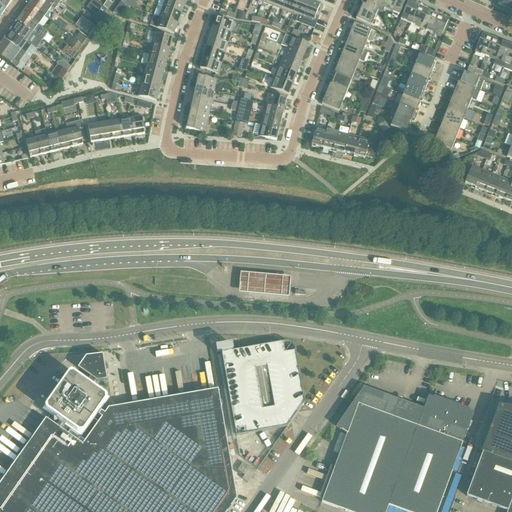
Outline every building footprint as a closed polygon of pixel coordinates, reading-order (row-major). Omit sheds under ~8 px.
[(11,0),(0,0),(0,4),(6,9),(12,0),(11,0)] [(39,0),(31,0),(28,5),(45,17),(51,8),(39,0)] [(39,0),(51,8),(54,10),(60,2),(57,0),(39,0)] [(173,0),(159,0),(157,6),(181,14),(185,4),(173,0)] [(274,0),(272,7),(282,11),(286,0),(274,0)] [(286,0),(282,11),(292,15),(298,0),(286,0)] [(307,0),(298,0),(292,15),(297,17),(295,22),(300,24),(302,19),(309,1),(307,0)] [(383,10),(398,17),(405,1),(401,0),(367,0),(367,1),(364,0),(355,20),(371,27),(377,12),(381,14),(383,10)] [(509,11),(511,12),(511,0),(501,0),(498,6),(505,9),(509,11)] [(107,1),(103,7),(107,10),(111,3),(107,1)] [(302,19),(300,24),(314,30),(318,18),(315,17),(320,5),(309,1),(302,19)] [(400,20),(410,24),(418,7),(408,3),(400,20)] [(28,5),(22,14),(38,25),(45,17),(28,5)] [(106,10),(100,6),(96,12),(102,17),(106,10)] [(157,6),(154,16),(177,24),(181,14),(157,6)] [(410,24),(420,29),(428,12),(418,7),(410,24)] [(420,29),(430,33),(438,16),(428,12),(420,29)] [(17,21),(16,22),(37,38),(42,41),(48,32),(38,25),(22,14),(17,21)] [(101,18),(95,14),(90,21),(96,25),(101,18)] [(177,24),(154,16),(150,26),(173,35),(177,24)] [(438,16),(430,33),(440,38),(448,21),(438,16)] [(216,17),(213,28),(231,33),(234,23),(216,17)] [(87,21),(80,30),(88,36),(95,27),(87,21)] [(15,24),(10,31),(31,46),(37,38),(16,22),(15,24)] [(354,24),(349,34),(367,41),(370,42),(372,41),(375,35),(374,32),(354,24)] [(213,28),(209,38),(228,44),(231,33),(213,28)] [(10,31),(4,40),(25,55),(31,46),(10,31)] [(79,32),(74,39),(78,41),(82,45),(87,38),(79,32)] [(154,34),(151,45),(169,49),(172,39),(154,34)] [(349,34),(345,44),(363,51),(367,41),(349,34)] [(474,52),(485,56),(492,39),(481,35),(474,52)] [(70,36),(66,43),(73,48),(78,41),(74,39),(70,36)] [(209,38),(206,48),(224,54),(228,44),(209,38)] [(290,38),(286,48),(304,55),(308,45),(290,38)] [(485,56),(495,60),(502,43),(492,39),(485,56)] [(0,56),(16,68),(25,55),(4,40),(2,41),(0,44),(0,56)] [(493,65),(503,69),(511,47),(502,43),(495,60),(493,65)] [(345,44),(341,54),(359,61),(363,63),(367,53),(363,51),(345,44)] [(151,45),(148,55),(167,60),(169,49),(151,45)] [(395,46),(391,56),(396,58),(400,48),(395,46)] [(511,72),(511,47),(503,69),(511,72)] [(206,48),(203,58),(221,64),(224,54),(206,48)] [(286,48),(282,58),(300,65),(304,55),(286,48)] [(71,50),(68,55),(75,60),(79,55),(71,50)] [(142,64),(145,65),(164,70),(167,60),(148,55),(144,54),(142,64)] [(341,54),(337,64),(338,64),(355,71),(359,61),(341,54)] [(410,64),(414,66),(432,73),(436,62),(414,54),(413,55),(411,57),(410,60),(410,62),(410,64)] [(396,58),(391,56),(387,66),(392,68),(396,58)] [(221,64),(203,58),(200,69),(218,75),(221,64)] [(282,58),(278,68),(296,75),(300,65),(282,58)] [(60,59),(56,64),(67,72),(71,67),(60,59)] [(245,60),(242,59),(238,69),(246,72),(246,71),(249,62),(245,60)] [(337,64),(333,74),(351,81),(355,71),(338,64),(337,64)] [(145,65),(143,76),(161,81),(164,70),(145,65)] [(414,66),(410,76),(428,83),(432,73),(414,66)] [(278,68),(274,78),(292,85),(296,75),(278,68)] [(61,71),(56,77),(61,80),(65,75),(61,71)] [(483,81),(462,73),(458,83),(479,91),(483,81)] [(333,74),(329,84),(347,91),(351,81),(333,74)] [(143,76),(140,86),(158,91),(161,81),(143,76)] [(198,76),(195,87),(214,91),(216,81),(198,76)] [(410,76),(406,86),(424,93),(428,83),(410,76)] [(292,85),(274,78),(270,88),(288,95),(292,85)] [(458,83),(454,93),(471,100),(475,101),(479,91),(458,83)] [(329,84),(325,94),(343,101),(347,91),(329,84)] [(158,91),(140,86),(137,97),(156,102),(158,91)] [(406,86),(402,96),(420,103),(424,93),(406,86)] [(195,87),(193,98),(211,102),(214,91),(195,87)] [(503,89),(497,87),(493,96),(499,99),(503,89)] [(511,95),(505,92),(503,98),(510,101),(511,95)] [(454,93),(450,103),(467,110),(471,100),(454,93)] [(343,101),(325,94),(321,105),(339,112),(343,101)] [(268,95),(265,105),(284,110),(287,99),(268,95)] [(402,96),(398,106),(416,113),(420,103),(402,96)] [(193,98),(190,108),(209,112),(211,102),(193,98)] [(361,109),(366,111),(367,107),(370,101),(362,98),(358,107),(361,109)] [(508,106),(510,101),(503,98),(500,103),(508,106)] [(78,104),(77,99),(60,103),(62,109),(74,106),(74,105),(78,104)] [(241,99),(239,110),(244,111),(247,101),(241,99)] [(450,103),(446,113),(463,120),(467,110),(450,103)] [(391,114),(394,116),(412,123),(416,113),(398,106),(395,104),(391,114)] [(265,105),(263,116),(281,120),(284,110),(265,105)] [(190,108),(188,119),(207,123),(209,112),(190,108)] [(321,108),(319,114),(330,117),(331,112),(321,108)] [(239,110),(236,120),(242,122),(244,111),(239,110)] [(498,110),(495,118),(500,120),(503,112),(498,110)] [(446,113),(442,123),(459,130),(463,120),(446,113)] [(141,116),(130,118),(133,137),(144,135),(141,116)] [(263,116),(260,126),(279,131),(281,120),(263,116)] [(412,123),(394,116),(390,126),(407,133),(412,123)] [(130,118),(120,119),(123,138),(133,137),(130,118)] [(120,119),(109,121),(112,140),(123,138),(120,119)] [(207,123),(188,119),(186,130),(204,134),(207,123)] [(67,130),(72,148),(82,145),(79,130),(83,129),(81,121),(66,125),(67,130)] [(109,121),(98,123),(101,142),(112,140),(109,121)] [(235,122),(232,136),(240,138),(243,124),(235,122)] [(384,122),(378,126),(382,133),(383,133),(389,129),(384,122)] [(101,142),(98,123),(87,125),(90,143),(101,142)] [(442,123),(438,133),(455,140),(459,130),(442,123)] [(279,131),(260,126),(257,137),(276,142),(279,131)] [(311,146),(322,148),(326,130),(316,128),(311,146)] [(35,133),(36,137),(40,156),(51,153),(46,135),(45,130),(35,133)] [(67,130),(57,132),(61,151),(72,148),(67,130)] [(322,148),(332,151),(337,133),(326,130),(322,148)] [(57,132),(46,135),(51,153),(61,151),(57,132)] [(332,151),(343,154),(347,136),(337,133),(332,151)] [(455,140),(438,133),(433,144),(451,150),(455,140)] [(343,154),(353,156),(358,138),(347,136),(343,154)] [(358,138),(353,156),(364,159),(365,157),(372,159),(377,138),(370,136),(369,141),(358,138)] [(40,156),(36,137),(25,140),(30,159),(40,156)] [(475,154),(474,156),(486,160),(486,159),(488,154),(482,151),(475,154)] [(464,184),(475,188),(482,171),(471,167),(464,184)] [(475,188),(485,192),(492,175),(482,171),(475,188)] [(485,192),(495,196),(502,179),(492,175),(485,192)] [(495,196),(505,200),(511,183),(502,179),(495,196)] [(290,274),(239,270),(237,290),(288,295),(290,274)] [(226,511),(232,504),(236,499),(236,498),(235,492),(231,469),(220,405),(219,399),(217,391),(216,391),(128,406),(122,407),(108,409),(108,410),(103,406),(109,399),(92,387),(96,382),(107,380),(105,371),(108,370),(107,364),(104,365),(102,355),(86,357),(77,369),(90,378),(87,383),(70,371),(42,410),(50,416),(52,417),(53,416),(60,421),(56,427),(49,422),(47,421),(46,420),(0,484),(0,511),(226,511)] [(400,403),(402,399),(402,398),(402,397),(401,397),(401,396),(400,396),(399,396),(398,396),(397,397),(395,402),(394,401),(395,400),(363,388),(336,427),(346,435),(321,503),(346,511),(386,511),(388,506),(404,511),(437,511),(473,413),(428,397),(423,411),(401,403),(401,404),(400,403)] [(506,511),(511,511),(511,413),(497,411),(488,434),(489,434),(466,497),(507,511),(506,511)] [(237,471),(244,476),(241,479),(247,483),(255,472),(242,463),(237,471)]
